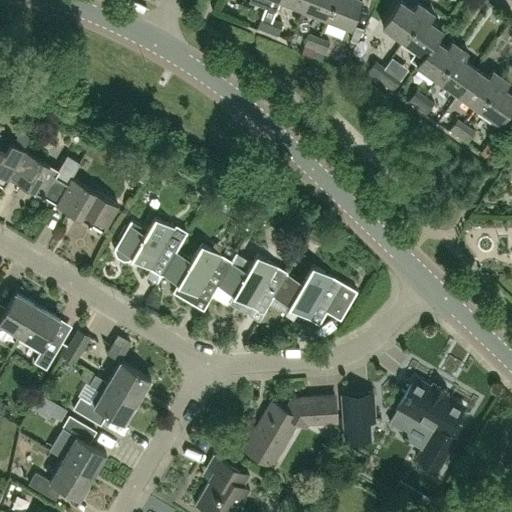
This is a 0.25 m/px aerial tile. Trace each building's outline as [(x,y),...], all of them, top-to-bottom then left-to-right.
[(275,12),(280,0),(248,0),(248,2),(275,12)] [(282,0),(304,8),(306,0),(282,0)] [(306,0),(304,8),(327,18),(333,0),(306,0)] [(333,0),(327,18),(351,27),(361,0),(333,0)] [(382,26),(403,40),(425,9),(417,3),(412,10),(400,1),(382,26)] [(433,15),(425,9),(403,40),(423,55),(434,40),(435,40),(441,31),(429,22),(433,15)] [(511,13),(508,9),(499,15),(509,29),(511,26),(511,13)] [(257,28),(268,32),(273,18),(262,14),(257,28)] [(283,22),(273,18),(268,32),(277,36),(283,22)] [(303,46),(314,51),(320,37),(309,32),(303,46)] [(320,37),(314,51),(324,54),(330,41),(320,37)] [(446,48),(435,40),(434,40),(423,55),(416,65),(437,80),(459,48),(452,42),(446,48)] [(457,94),(474,69),(462,60),(466,53),(459,48),(437,80),(457,94)] [(376,79),(384,66),(375,60),(366,72),(376,79)] [(394,73),(384,66),(376,79),(385,85),(392,90),(400,78),(394,73)] [(486,77),(474,69),(457,94),(477,108),(499,77),(491,71),(486,77)] [(508,83),(499,77),(477,108),(499,123),(511,104),(511,95),(503,89),(508,83)] [(407,101),(417,107),(425,95),(416,89),(407,101)] [(425,95),(417,107),(426,114),(435,102),(425,95)] [(448,130),(457,136),(466,124),(458,118),(448,130)] [(466,124),(457,136),(467,143),(477,131),(466,124)] [(26,149),(24,147),(30,137),(19,130),(12,141),(6,152),(0,147),(0,183),(5,186),(10,177),(10,176),(26,149)] [(72,176),(73,177),(81,163),(67,154),(59,168),(26,149),(10,176),(10,177),(56,204),(72,176)] [(119,204),(106,196),(73,177),(72,176),(56,204),(102,231),(119,204)] [(128,258),(132,257),(162,275),(177,250),(187,233),(156,215),(147,231),(131,222),(115,248),(115,251),(117,255),(123,259),(128,258)] [(214,241),(211,247),(202,242),(193,259),(177,250),(162,275),(178,284),(173,291),(193,302),(207,279),(217,286),(232,260),(219,252),(222,246),(214,241)] [(272,296),(287,271),(257,253),(248,269),(232,260),(217,286),(252,306),(261,290),(272,296)] [(303,281),(287,271),(272,296),(309,317),(319,300),(330,306),(327,311),(340,318),(357,290),(313,265),(303,281)] [(0,304),(0,321),(20,334),(38,304),(16,291),(6,307),(0,304)] [(60,318),(38,304),(20,334),(42,347),(35,361),(47,369),(62,341),(51,334),(60,318)] [(67,345),(62,355),(75,362),(91,335),(77,327),(67,345)] [(107,381),(138,399),(151,376),(121,359),(121,358),(120,360),(108,381),(107,381)] [(138,399),(107,381),(108,381),(84,367),(79,376),(90,382),(89,384),(102,391),(95,403),(81,396),(74,407),(101,423),(107,411),(125,421),(138,399)] [(430,386),(415,377),(389,421),(404,430),(413,415),(433,427),(416,456),(435,467),(435,466),(438,468),(455,439),(454,438),(462,424),(455,419),(463,405),(444,394),(446,390),(433,382),(430,386)] [(374,392),(343,394),(346,437),(369,436),(368,420),(376,420),(374,392)] [(271,464),(297,420),(305,425),(307,422),(337,420),(335,394),(292,397),(285,408),(272,400),(244,447),(271,464)] [(76,434),(63,456),(94,474),(107,452),(90,441),(96,430),(71,414),(63,426),(76,434)] [(120,420),(114,427),(131,442),(137,435),(120,420)] [(209,477),(209,478),(194,504),(207,511),(236,511),(250,490),(243,485),(250,475),(213,452),(206,465),(219,473),(214,480),(209,477)] [(80,497),(94,474),(63,456),(50,479),(37,471),(30,483),(56,498),(63,487),(80,497)]
